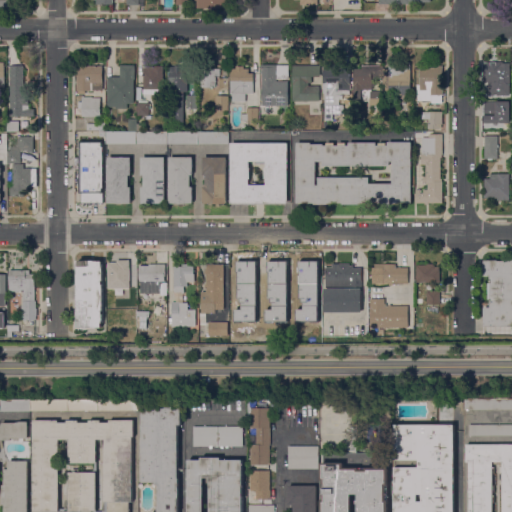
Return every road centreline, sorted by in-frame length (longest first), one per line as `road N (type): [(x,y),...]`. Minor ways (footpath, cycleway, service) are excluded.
road 1 (residential): [(511,232),(0,233)]
road 2 (residential): [(511,28),(0,28)]
road 3 (residential): [(55,330),(55,0)]
road 4 (residential): [(463,325),(462,0)]
